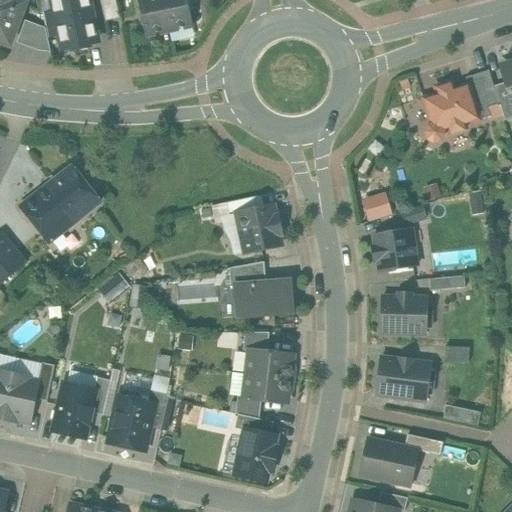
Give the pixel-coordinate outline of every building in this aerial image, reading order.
[(0,0),(0,41),(10,45),(26,2),(19,0),(0,0)] [(52,0),(54,10),(43,13),(45,25),(57,22),(92,14),(89,0),(52,0)] [(115,0),(101,0),(106,21),(120,18),(115,0)] [(162,0),(138,0),(146,35),(169,30),(162,0)] [(187,0),(162,0),(169,30),(193,25),(187,0)] [(92,14),(57,22),(59,33),(63,49),(74,47),(75,49),(88,46),(87,44),(97,42),(93,23),(94,23),(92,14)] [(25,20),(17,43),(38,51),(51,52),(46,28),(25,20)] [(57,22),(45,25),(46,28),(48,36),(59,33),(57,22)] [(511,62),(507,64),(503,73),(506,83),(511,102),(511,62)] [(494,86),(489,70),(466,78),(468,85),(477,112),(488,108),(500,104),(494,86)] [(511,102),(506,83),(494,86),(500,104),(505,120),(511,118),(511,102)] [(468,85),(454,89),(453,87),(437,92),(438,94),(424,99),(432,125),(429,126),(426,132),(428,139),(434,142),(441,140),(444,134),(443,131),(449,129),(450,134),(467,129),(465,124),(479,120),(480,120),(491,117),(488,108),(477,112),(468,85)] [(73,168),(48,187),(74,220),(78,216),(88,228),(108,212),(73,168)] [(74,220),(48,187),(39,194),(37,191),(33,194),(36,197),(24,206),(50,239),(74,220)] [(387,191),(363,197),(369,220),(394,213),(387,191)] [(262,195),(227,203),(230,216),(236,214),(235,213),(264,207),(262,195)] [(264,207),(235,213),(236,214),(238,227),(239,228),(243,231),(248,253),(281,246),(278,234),(282,233),(278,217),(275,218),(272,206),(264,207)] [(74,220),(50,239),(59,251),(88,228),(78,216),(74,220)] [(7,228),(0,233),(0,283),(1,284),(32,258),(7,228)] [(412,229),(374,235),(376,246),(373,246),(375,261),(378,261),(380,272),(418,266),(412,229)] [(264,262),(230,268),(231,286),(234,285),(266,282),(264,262)] [(111,301),(130,285),(119,273),(101,288),(111,301)] [(464,276),(429,279),(430,291),(466,288),(464,276)] [(266,282),(234,285),(237,318),(293,313),(291,280),(266,282)] [(397,297),(382,297),(381,333),(426,334),(427,298),(412,298),(412,295),(397,294),(397,297)] [(270,333),(245,333),(243,350),(249,351),(249,350),(267,352),(270,333)] [(267,352),(249,350),(249,351),(247,374),(290,379),(293,355),(267,352)] [(414,360),(399,358),(398,361),(380,358),(376,394),(427,401),(431,365),(414,363),(414,360)] [(42,363),(38,383),(39,383),(36,398),(47,401),(55,366),(42,363)] [(0,418),(4,419),(13,374),(0,370),(0,418)] [(13,374),(4,419),(17,422),(18,419),(30,421),(36,398),(39,383),(38,383),(28,381),(29,377),(13,374)] [(290,379),(247,374),(244,397),(244,398),(262,400),(287,403),(290,379)] [(111,381),(98,378),(95,391),(96,391),(91,412),(103,415),(111,381)] [(64,384),(53,430),(86,438),(91,412),(96,391),(95,391),(64,384)] [(155,404),(150,427),(161,430),(168,399),(166,398),(167,394),(151,391),(148,403),(155,404)] [(126,393),(121,396),(121,397),(120,396),(109,443),(144,451),(150,427),(155,404),(148,403),(141,401),(141,400),(138,395),(126,393)] [(262,400),(244,398),(244,397),(238,396),(236,414),(238,414),(259,419),(262,400)] [(481,412),(446,405),(443,418),(478,426),(481,412)] [(259,419),(238,414),(235,428),(245,430),(245,429),(271,435),(273,422),(259,419)] [(271,435),(245,429),(245,430),(238,462),(244,463),(241,476),(266,481),(268,471),(273,471),(278,448),(274,447),(276,436),(271,435)] [(443,442),(408,435),(405,447),(419,451),(440,455),(443,442)] [(405,447),(368,439),(360,475),(411,486),(419,451),(405,447)] [(408,498),(381,492),(378,505),(397,510),(405,511),(408,498)] [(378,505),(354,500),(351,511),(396,511),(397,510),(378,505)]
